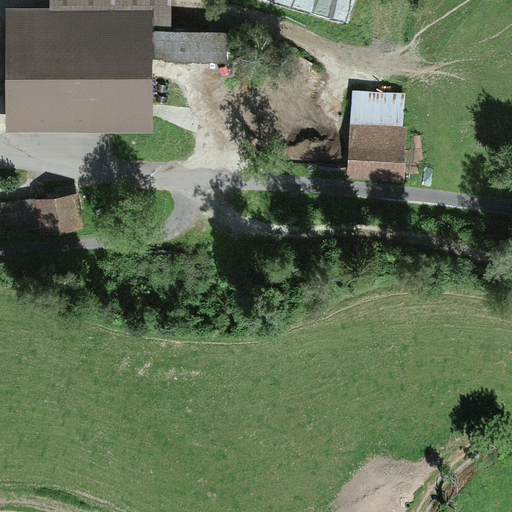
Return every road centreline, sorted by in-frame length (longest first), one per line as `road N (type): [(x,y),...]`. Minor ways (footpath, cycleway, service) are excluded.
road 1 (track): [(511,268),(396,225),(225,219),(203,211),(181,182)]
road 2 (track): [(511,203),(181,182)]
road 3 (residential): [(181,182),(0,169)]
